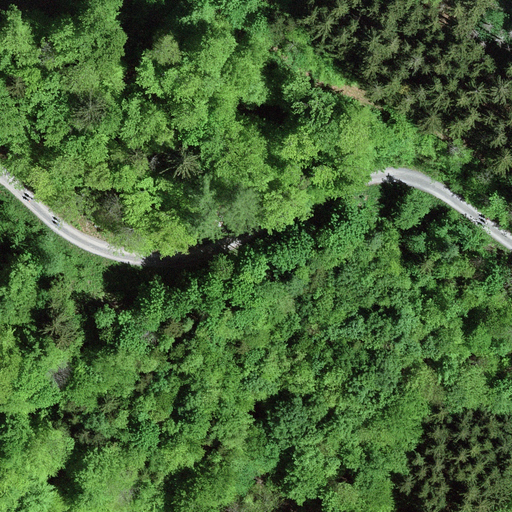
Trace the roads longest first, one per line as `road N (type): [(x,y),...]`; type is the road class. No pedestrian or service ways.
road 1 (track): [(511,241),(431,183),(386,175),(343,187),(219,252),(154,259),(82,240),(0,172)]
road 2 (track): [(511,180),(450,135),(341,89),(251,27),(192,0)]
